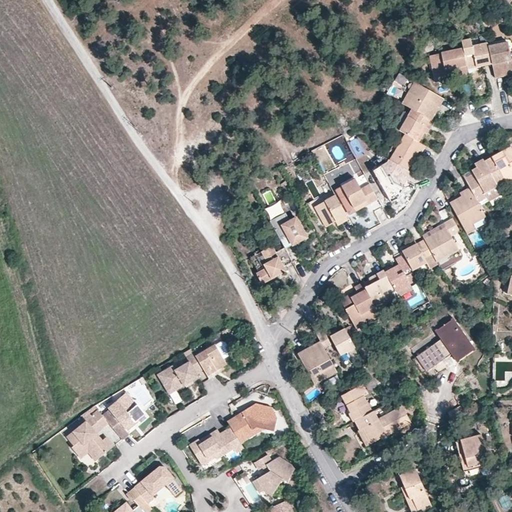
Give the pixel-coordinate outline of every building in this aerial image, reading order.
[(478,71),(477,66),(492,63),(488,44),(487,41),(470,45),(468,37),(461,38),(463,49),(468,73),(478,71)] [(507,40),(488,44),(492,63),(494,74),(507,71),(508,74),(511,73),(511,57),(507,40)] [(441,54),(443,62),(432,65),(434,75),(436,83),(469,76),(468,73),(463,49),(441,54)] [(443,62),(441,54),(430,57),(432,62),(432,65),(443,62)] [(402,103),(413,109),(429,118),(437,103),(441,105),(444,99),(415,82),(402,103)] [(441,105),(437,103),(429,118),(434,121),(442,106),(441,105)] [(419,142),(425,132),(428,126),(430,128),(434,121),(429,118),(413,109),(409,114),(407,119),(400,131),(405,134),(419,142)] [(405,134),(399,146),(398,147),(394,145),(387,157),(389,159),(407,169),(414,158),(419,150),(422,152),(426,146),(419,142),(405,134)] [(356,154),(362,151),(355,139),(350,142),(356,154)] [(495,152),(497,156),(493,159),(492,155),(490,152),(482,157),(499,186),(511,178),(511,143),(495,152)] [(466,177),(471,187),(479,202),(488,197),(490,200),(502,193),(499,186),(482,157),(482,156),(475,160),(480,170),(466,177)] [(407,169),(411,171),(418,160),(414,158),(407,169)] [(381,203),(397,194),(411,171),(407,169),(389,159),(386,163),(365,174),(369,183),(377,197),(381,203)] [(356,177),(361,186),(367,183),(362,174),(356,177)] [(377,197),(369,183),(361,188),(355,177),(342,185),(354,206),(367,199),(369,202),(377,197)] [(466,194),(451,203),(465,228),(487,216),(479,202),(471,187),(464,191),(466,194)] [(336,194),(316,205),(327,225),(336,220),(338,223),(349,218),(336,194)] [(354,206),(356,210),(369,202),(367,199),(354,206)] [(437,262),(459,250),(451,237),(461,231),(453,217),(444,223),(446,227),(424,238),(432,254),(437,262)] [(295,245),(308,238),(297,219),(284,226),(295,245)] [(414,270),(427,263),(425,258),(432,254),(424,238),(403,250),(404,253),(414,270)] [(293,261),(285,246),(276,251),(273,245),(252,257),(259,271),(257,273),(263,284),(287,271),(284,266),(293,261)] [(396,258),(399,264),(392,268),(386,271),(394,286),(397,291),(410,284),(419,279),(414,270),(404,253),(396,258)] [(370,279),(371,279),(372,282),(365,286),(374,301),(382,297),(389,301),(395,298),(390,288),(394,286),(386,271),(385,270),(370,279)] [(357,288),(359,293),(343,302),(355,322),(365,317),(367,321),(380,313),(377,307),(374,301),(365,286),(364,283),(363,282),(356,287),(357,288)] [(397,291),(399,295),(413,288),(410,284),(397,291)] [(359,293),(357,288),(341,298),(343,302),(359,293)] [(287,308),(283,303),(274,308),(278,313),(287,308)] [(367,321),(365,317),(355,322),(357,327),(367,321)] [(438,329),(444,338),(454,352),(459,360),(476,349),(454,318),(438,329)] [(338,333),(332,336),(343,354),(356,347),(346,328),(338,333)] [(325,346),(333,342),(328,334),(330,333),(328,329),(318,334),(322,341),(325,346)] [(417,356),(427,371),(454,352),(444,338),(417,356)] [(322,341),(300,354),(317,384),(339,371),(325,346),(322,341)] [(227,362),(217,346),(197,357),(204,368),(209,377),(216,373),(214,370),(227,362)] [(188,359),(190,363),(177,372),(174,367),(165,373),(175,391),(199,376),(197,372),(204,368),(197,357),(196,354),(188,359)] [(214,370),(216,373),(229,365),(227,362),(214,370)] [(170,393),(175,391),(165,373),(160,376),(170,393)] [(363,384),(342,395),(351,412),(349,413),(354,422),(356,421),(373,411),(364,396),(369,394),(363,384)] [(134,425),(132,422),(138,417),(145,411),(129,393),(111,408),(113,410),(105,416),(109,422),(123,438),(130,432),(129,430),(134,425)] [(280,415),(273,405),(255,403),(242,411),(244,413),(246,417),(239,421),(237,417),(236,415),(227,420),(231,426),(241,443),(250,437),(245,431),(252,427),(253,430),(259,427),(276,429),(280,415)] [(373,411),(356,421),(361,430),(359,430),(367,446),(382,437),(381,435),(386,433),(387,435),(411,421),(403,406),(379,419),(374,411),(373,411)] [(109,422),(105,416),(100,409),(93,415),(103,426),(109,422)] [(107,436),(103,439),(88,420),(68,436),(74,445),(72,446),(78,453),(91,443),(93,447),(93,448),(100,457),(114,445),(107,436)] [(241,443),(231,426),(223,431),(225,434),(222,436),(220,433),(218,428),(211,432),(223,454),(233,448),(236,452),(244,448),(241,443)] [(276,429),(259,427),(253,430),(252,427),(245,431),(250,437),(261,431),(275,432),(276,429)] [(223,454),(211,432),(203,437),(205,440),(201,442),(199,439),(198,438),(189,443),(199,461),(213,453),(215,456),(216,458),(223,454)] [(482,435),(462,440),(469,470),(489,465),(482,435)] [(462,440),(457,440),(464,471),(469,470),(462,440)] [(87,466),(94,460),(87,452),(80,459),(87,466)] [(213,453),(199,461),(201,464),(215,456),(213,453)] [(263,467),(267,465),(271,471),(266,474),(258,478),(266,490),(274,495),(284,479),(288,481),(296,468),(280,457),(272,461),(267,454),(255,461),(259,470),(263,467)] [(167,469),(157,468),(135,486),(143,497),(147,502),(152,498),(153,493),(153,487),(160,482),(164,483),(174,494),(180,490),(171,478),(173,477),(167,469)] [(416,469),(400,476),(405,487),(403,488),(413,511),(418,511),(432,506),(416,469)] [(258,478),(253,481),(260,493),(266,490),(258,478)] [(153,487),(153,493),(164,483),(160,482),(153,487)] [(136,503),(138,505),(132,510),(126,503),(113,511),(150,511),(153,510),(147,502),(143,497),(135,486),(126,493),(132,500),(133,499),(136,503)] [(295,511),(293,506),(296,505),(293,497),(271,506),(273,511),(280,511),(281,511),(280,511),(295,511)] [(340,503),(336,497),(329,501),(334,507),(340,503)]
